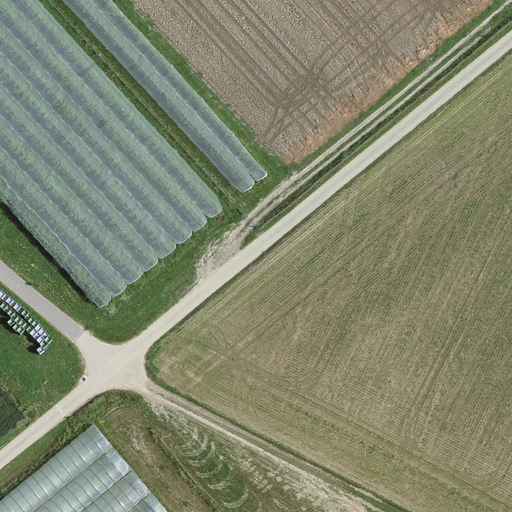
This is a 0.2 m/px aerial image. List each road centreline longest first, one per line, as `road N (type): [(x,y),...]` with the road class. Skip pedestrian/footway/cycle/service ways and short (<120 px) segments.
road 1 (unclassified): [(511,36),(0,457)]
road 2 (track): [(0,269),(108,367),(379,511)]
